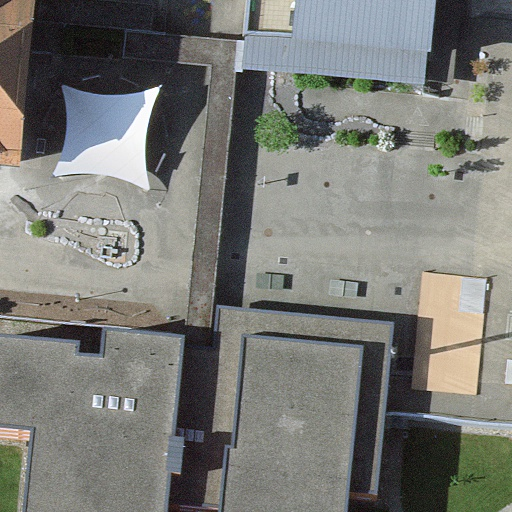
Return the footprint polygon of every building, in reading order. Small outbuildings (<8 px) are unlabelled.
[(159,0),(45,0),(45,14),(159,18),(159,0)] [(450,0),(271,0),(264,72),(442,90),(450,0)] [(21,5),(0,2),(0,144),(8,145),(21,5)] [(69,81),(67,166),(154,168),(156,83),(69,81)] [(507,281),(425,273),(414,399),(495,406),(507,281)] [(107,366),(0,357),(0,449),(25,452),(20,511),(349,511),(350,511),(358,511),(379,511),(394,343),(211,327),(209,360),(108,351),(107,366)]
